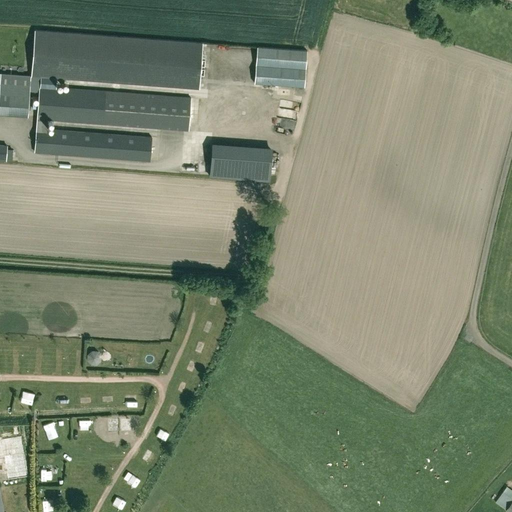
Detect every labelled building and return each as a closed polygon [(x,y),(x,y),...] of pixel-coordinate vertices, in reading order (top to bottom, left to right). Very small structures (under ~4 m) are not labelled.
[(30,91),(39,92),(34,153),(150,162),(152,136),(47,128),(47,120),(109,124),(188,130),(191,97),(112,91),(45,86),(46,77),(199,88),(202,42),(34,29),(31,75),(30,91)] [(254,83),(304,87),(306,50),(257,47),(254,83)] [(0,73),(0,75),(0,114),(28,116),(30,91),(31,75),(0,73)] [(276,103),(287,105),(289,99),(278,97),(276,103)] [(7,145),(0,144),(0,160),(18,162),(18,157),(14,156),(14,151),(13,151),(13,149),(7,148),(7,145)] [(272,148),(213,144),(210,177),(270,181),(272,148)] [(210,291),(209,299),(219,301),(220,292),(210,291)] [(90,362),(98,362),(98,354),(90,354),(90,362)] [(42,391),(52,391),(53,382),(43,381),(42,391)] [(13,388),(19,397),(28,390),(22,382),(13,388)] [(119,391),(119,400),(130,400),(129,390),(119,391)] [(100,438),(99,426),(85,427),(86,439),(100,438)] [(511,488),(502,485),(496,501),(504,504),(507,495),(511,496),(511,494),(511,488)] [(119,501),(127,506),(132,497),(123,492),(119,501)] [(49,494),(38,494),(39,503),(49,503),(49,494)]
